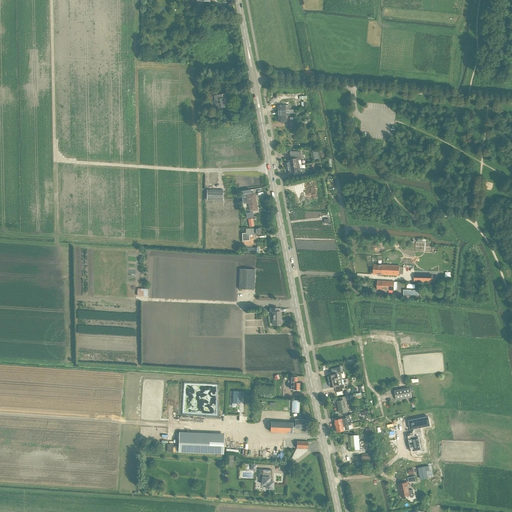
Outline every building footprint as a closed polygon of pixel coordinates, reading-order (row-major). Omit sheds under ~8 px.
[(226,97),(225,93),(214,96),(215,100),(213,100),(214,104),(216,104),(217,109),(231,106),(229,97),(226,97)] [(292,159),(286,160),(287,163),(286,163),(286,164),(286,165),(286,166),(286,167),(291,166),(299,165),(298,160),(302,159),(301,152),(292,151),(291,152),(292,159)] [(299,165),(291,166),(286,167),(286,168),(287,169),(287,170),(288,171),(289,171),(289,174),(293,173),(293,174),(296,173),(297,176),(305,174),(304,169),(300,169),(299,165)] [(223,200),(223,190),(207,190),(207,200),(223,200)] [(242,195),(243,203),(248,202),(250,211),(258,210),(255,197),(254,197),(254,193),(242,195)] [(246,233),(242,233),(242,241),(249,241),(249,237),(249,234),(251,234),(253,234),(260,234),(260,228),(246,229),(246,233)] [(374,264),(373,274),(399,276),(399,266),(374,264)] [(254,290),(255,270),(239,269),(239,289),(254,290)] [(397,282),(394,282),(394,281),(378,281),(377,290),(394,290),(395,290),(397,289),(397,282)] [(138,288),(137,296),(147,297),(148,289),(138,288)] [(419,291),(403,290),(403,295),(404,295),(404,299),(409,299),(409,295),(418,295),(419,291)] [(278,312),(278,308),(271,308),(271,312),(272,312),(273,325),(281,325),(280,312),(278,312)] [(328,375),(329,381),(342,379),(340,367),(332,368),(333,374),(328,375)] [(291,390),(299,390),(300,383),(297,383),(297,377),(290,376),(290,381),(291,381),(291,390)] [(336,386),(336,389),(337,392),(343,391),(342,388),(344,387),(344,384),(343,384),(342,379),(329,381),(330,387),(336,386)] [(396,400),(412,397),(410,387),(394,390),(396,400)] [(240,403),(240,396),(244,396),(244,392),(233,391),(232,402),(240,403)] [(337,401),(340,413),(347,411),(344,399),(346,398),(345,396),(339,397),(340,400),(337,401)] [(335,420),(335,422),(334,422),(335,425),(336,425),(336,426),(348,424),(348,423),(347,419),(349,418),(349,415),(345,415),(345,418),(335,420)] [(295,420),(295,428),(307,429),(308,421),(301,421),(301,417),(298,417),(298,420),(295,420)] [(411,441),(410,441),(411,447),(412,446),(413,451),(418,450),(419,452),(425,451),(424,444),(425,443),(425,442),(425,441),(425,440),(424,440),(423,439),(421,428),(430,426),(428,417),(408,421),(410,430),(414,429),(415,436),(410,437),(411,441)] [(270,432),(292,433),(292,423),(271,422),(270,432)] [(337,432),(344,430),(349,429),(348,425),(351,425),(350,423),(348,423),(348,424),(336,426),(337,432)] [(224,434),(179,432),(178,452),(223,454),(224,434)] [(348,435),(349,450),(360,450),(358,435),(348,435)] [(429,466),(418,468),(420,479),(428,477),(426,471),(430,470),(429,466)] [(272,470),(262,469),(259,469),(258,478),(262,478),(262,484),(266,484),(266,488),(268,488),(268,489),(269,489),(269,488),(273,489),(273,481),(271,481),(272,470)] [(412,490),(409,491),(407,482),(398,484),(401,497),(409,495),(410,497),(411,497),(411,498),(412,497),(413,497),(413,496),(414,495),(412,490)]
